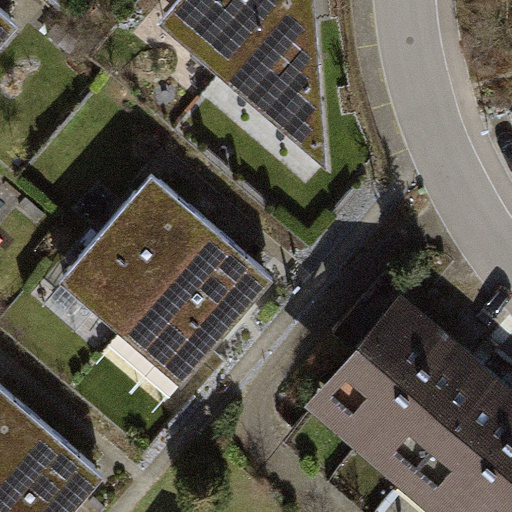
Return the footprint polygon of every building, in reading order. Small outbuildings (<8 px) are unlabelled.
[(312,0),(175,0),(163,15),(327,159),(312,0)] [(0,35),(14,20),(0,8),(0,35)] [(267,272),(151,171),(63,272),(179,373),(267,272)] [(402,297),(309,406),(435,511),(511,511),(511,389),(461,347),(431,322),(402,297)] [(63,511),(100,470),(0,383),(0,511),(63,511)]
